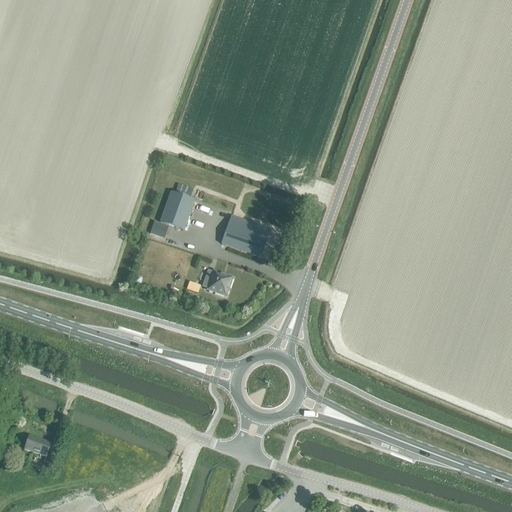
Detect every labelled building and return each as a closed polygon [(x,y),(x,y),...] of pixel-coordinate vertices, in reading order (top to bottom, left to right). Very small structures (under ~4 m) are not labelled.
[(205,187),(207,175),(196,173),(194,185),(205,187)] [(171,175),(169,184),(180,187),(183,179),(171,175)] [(247,204),(251,189),(241,187),(239,197),(238,197),(237,201),(247,204)] [(282,204),(285,194),(271,190),(269,200),(282,204)] [(160,223),(184,232),(195,202),(170,193),(160,223)] [(254,201),(264,203),(265,194),(255,193),(254,201)] [(221,245),(259,259),(269,230),(232,217),(221,245)] [(207,291),(226,298),(233,279),(213,272),(207,291)] [(24,451),(45,459),(42,469),(49,471),(55,455),(48,453),(51,444),(30,437),(24,451)]
